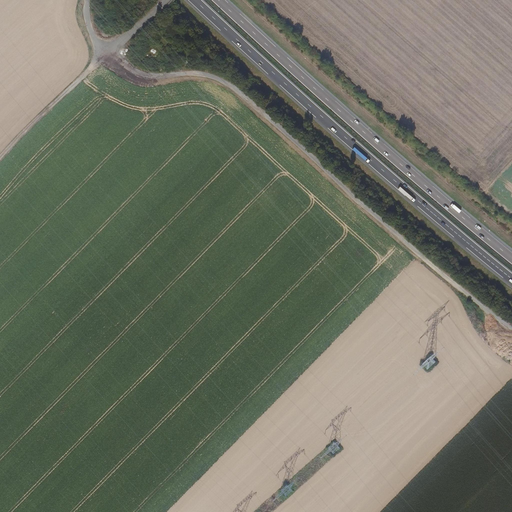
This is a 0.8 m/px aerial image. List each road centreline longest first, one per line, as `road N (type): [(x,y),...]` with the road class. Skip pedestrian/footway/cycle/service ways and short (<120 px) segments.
road 1 (trunk): [(194,0),(511,279)]
road 2 (trunk): [(511,258),(219,0)]
road 3 (track): [(0,160),(106,51)]
